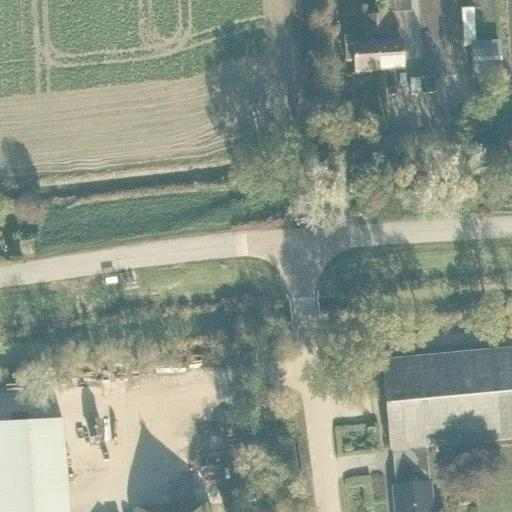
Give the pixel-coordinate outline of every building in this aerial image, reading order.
[(457,0),(461,47),(475,46),(471,0),(457,0)] [(375,17),(378,73),(403,71),(401,43),(387,44),(387,36),(388,36),(387,16),(375,17)] [(354,74),(378,73),(375,17),(363,17),(364,37),(343,38),(345,62),(353,61),(354,74)] [(419,79),(420,95),(434,94),(433,78),(419,79)] [(430,511),(424,449),(511,440),(511,349),(380,362),(388,452),(392,452),(394,488),(391,488),(393,511),(430,511)] [(173,399),(193,390),(190,382),(169,391),(173,399)] [(88,422),(90,438),(90,439),(101,438),(99,420),(88,422)] [(0,511),(68,511),(62,423),(0,427),(0,511)]
